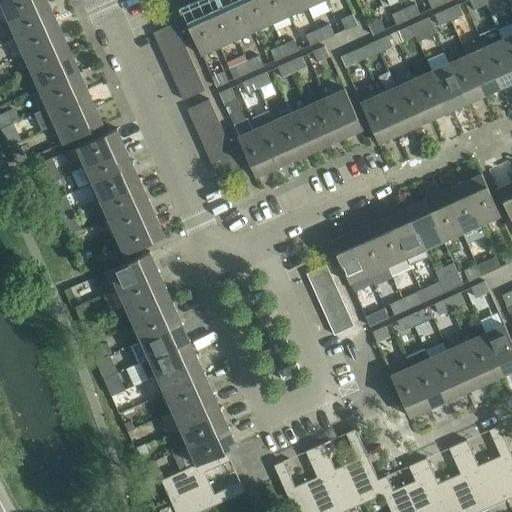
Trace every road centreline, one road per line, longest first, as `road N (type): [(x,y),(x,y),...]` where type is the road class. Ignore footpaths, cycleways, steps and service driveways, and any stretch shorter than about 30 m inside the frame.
road 1 (residential): [(251,228),(361,179),(390,182),(511,130)]
road 2 (residential): [(212,246),(102,0)]
road 3 (residential): [(292,424),(311,402),(314,384),(251,228)]
road 4 (residential): [(292,424),(259,411),(204,255),(212,246)]
